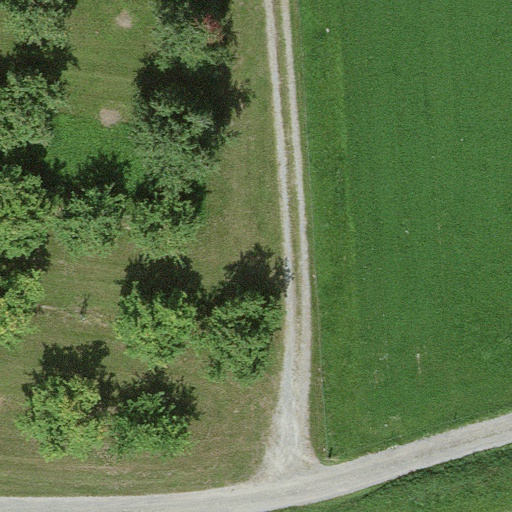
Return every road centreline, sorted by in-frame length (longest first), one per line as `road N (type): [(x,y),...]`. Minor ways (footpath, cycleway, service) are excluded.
road 1 (track): [(511,403),(361,483),(0,493)]
road 2 (track): [(282,0),(301,260),(284,485)]
